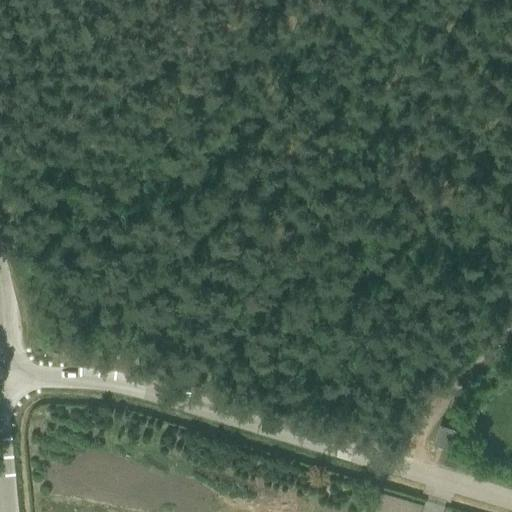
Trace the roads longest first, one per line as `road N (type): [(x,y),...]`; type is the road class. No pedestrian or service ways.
road 1 (unclassified): [(511,501),(109,381),(31,377),(4,358)]
road 2 (track): [(511,332),(434,420),(413,471)]
